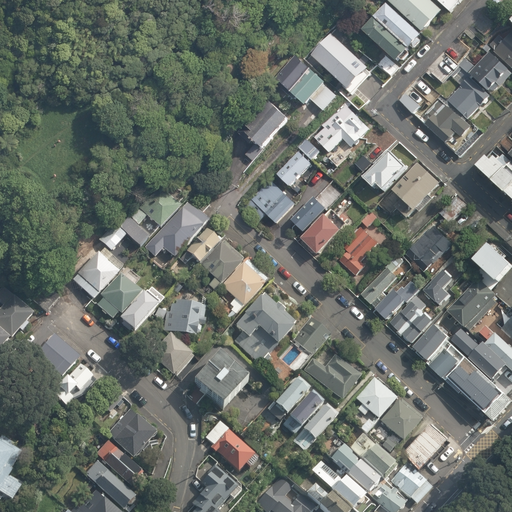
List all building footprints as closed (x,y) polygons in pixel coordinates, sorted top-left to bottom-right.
[(443,12),(429,0),(386,0),(422,33),(426,29),(427,29),(428,29),(429,28),(430,27),(431,25),(431,24),(443,12)] [(463,0),(435,0),(451,14),(463,0)] [(422,38),(387,5),(374,19),(409,52),(412,48),(415,51),(422,43),(420,40),(422,38)] [(409,52),(374,19),(363,32),(397,64),(401,60),(403,63),(410,55),(408,53),(409,52)] [(511,67),(511,32),(506,40),(499,35),(489,45),(495,51),(494,52),(511,67)] [(353,95),(373,75),(368,70),(369,69),(333,34),(312,56),(353,95)] [(511,75),(511,73),(491,53),(476,68),(466,58),(461,64),(462,66),(471,74),(472,75),(473,77),(489,91),(490,90),(492,91),(494,91),(495,91),(496,90),(498,88),(498,87),(498,85),(497,84),(497,83),(501,87),(511,75)] [(393,76),(400,68),(385,55),(378,63),(393,76)] [(292,92),(312,70),(296,56),(276,78),(292,92)] [(471,78),(472,76),(471,75),(470,75),(460,67),(451,76),(462,86),(448,101),(468,120),(483,104),(486,104),(489,101),(489,98),(491,96),(471,78)] [(325,85),(327,83),(312,70),(292,92),(307,106),(311,100),(325,85)] [(338,96),(325,85),(311,100),(324,111),(338,96)] [(413,102),(406,95),(401,101),(408,108),(413,102)] [(432,117),(425,125),(445,143),(447,141),(451,142),(454,138),(453,135),(456,133),(462,138),(472,126),(439,97),(426,112),(432,117)] [(289,119),(270,101),(242,130),(264,150),(290,122),(288,120),(289,119)] [(343,139),(352,147),(370,129),(346,105),(335,115),(318,130),(321,133),(316,138),(329,153),(343,139)] [(321,152),(308,140),(299,147),(313,160),(321,152)] [(353,153),(341,142),(331,152),(327,156),(339,167),(353,153)] [(246,155),(254,161),(262,152),(254,146),(246,155)] [(407,167),(390,151),(363,178),(374,188),(377,185),(384,191),(407,167)] [(301,176),(312,164),(300,152),(278,174),(290,187),(298,179),(299,180),(302,177),(301,176)] [(487,156),(477,167),(505,194),(506,193),(511,198),(511,164),(511,163),(511,162),(504,155),(501,158),(494,152),(489,158),(487,156)] [(430,196),(441,184),(419,164),(393,191),(394,192),(383,202),(385,207),(392,213),(397,209),(408,219),(417,209),(420,212),(433,198),(430,196)] [(271,180),(244,207),(260,222),(267,214),(277,224),(296,205),(271,180)] [(321,200),(331,209),(345,195),(335,186),(321,200)] [(160,230),(181,208),(165,193),(144,215),(160,230)] [(469,206),(457,195),(440,213),(451,224),(469,206)] [(293,221),(304,233),(327,209),(315,198),(293,221)] [(174,260),(209,221),(198,210),(195,212),(187,204),(145,250),(155,258),(163,249),(174,260)] [(327,216),(326,215),(302,239),(310,247),(310,250),(314,254),(317,254),(319,256),(342,232),(342,231),(348,224),(346,222),(348,219),(344,215),(341,218),(333,210),(327,216)] [(371,213),(362,222),(368,228),(377,219),(371,213)] [(111,252),(127,236),(114,225),(99,240),(111,252)] [(453,245),(434,226),(406,254),(425,272),(433,263),(435,264),(453,245)] [(348,253),(340,261),(356,277),(366,266),(361,262),(378,244),(370,236),(361,228),(343,248),(348,253)] [(199,264),(220,243),(206,230),(179,260),(185,265),(191,258),(199,264)] [(243,262),(221,243),(199,265),(215,279),(209,286),(215,292),(243,262)] [(492,247),(489,244),(474,261),(497,283),(511,267),(511,265),(504,258),(507,256),(494,245),(492,247)] [(99,295),(120,272),(108,262),(113,256),(105,249),(100,254),(99,252),(77,275),(78,276),(73,281),(93,300),(98,295),(99,295)] [(362,295),(372,305),(373,304),(384,293),(398,278),(393,273),(404,261),(399,256),(362,295)] [(264,284),(268,281),(247,262),(244,265),(243,264),(221,286),(235,300),(230,305),(238,312),(242,307),(243,308),(265,285),(264,284)] [(427,288),(424,291),(440,306),(445,301),(447,302),(452,296),(444,289),(453,279),(452,278),(453,277),(446,271),(445,271),(444,270),(429,285),(428,284),(425,286),(427,288)] [(121,316),(142,294),(121,274),(100,296),(103,299),(97,306),(112,320),(118,314),(121,316)] [(478,277),(447,311),(466,328),(470,331),(501,298),(478,277)] [(377,308),(376,309),(388,321),(406,302),(408,304),(421,290),(412,282),(405,289),(403,287),(397,292),(395,290),(388,297),(377,308)] [(0,309),(0,327),(12,338),(20,330),(22,332),(29,325),(26,322),(34,313),(4,286),(0,290),(0,302),(4,306),(0,309)] [(119,321),(133,334),(164,300),(152,289),(147,294),(146,294),(144,296),(143,295),(119,321)] [(384,293),(373,304),(377,308),(388,297),(384,293)] [(417,295),(391,323),(399,331),(397,333),(402,337),(404,335),(413,344),(433,322),(432,321),(434,319),(426,312),(425,313),(422,311),(427,306),(417,295)] [(292,328),(295,325),(283,315),(285,313),(277,305),(275,307),(264,296),(261,299),(259,298),(244,316),(245,317),(235,328),(242,334),(234,342),(259,364),(261,362),(264,365),(271,357),(269,355),(293,329),(292,328)] [(170,313),(167,312),(163,331),(196,337),(196,334),(198,334),(201,332),(201,328),(198,325),(204,326),(205,319),(204,318),(206,307),(201,307),(202,305),(176,301),(176,305),(172,305),(170,313)] [(511,318),(502,329),(511,338),(511,318)] [(313,357),(331,336),(311,319),(292,339),(313,357)] [(442,347),(445,349),(450,343),(448,340),(450,338),(436,325),(414,348),(418,352),(417,353),(424,360),(426,359),(429,361),(442,347)] [(508,365),(511,369),(511,347),(497,333),(496,334),(487,326),(481,333),(489,341),(486,344),(508,365)] [(0,329),(0,356),(6,349),(2,346),(9,338),(0,329)] [(508,365),(486,344),(484,343),(481,346),(465,331),(455,342),(471,357),(470,358),(493,380),(494,379),(496,381),(501,376),(499,375),(500,374),(501,376),(508,369),(506,367),(508,365)] [(80,358),(54,334),(36,354),(61,377),(80,358)] [(150,355),(173,376),(174,375),(177,377),(194,358),(191,356),(192,354),(170,334),(150,355)] [(429,366),(460,394),(462,392),(494,422),(511,403),(511,399),(466,358),(464,361),(462,359),(459,362),(445,349),(442,347),(429,361),(427,363),(429,366)] [(246,379),(218,353),(193,381),(221,407),(246,379)] [(313,359),(304,371),(342,400),(361,375),(335,355),(325,368),(313,359)] [(83,394),(84,395),(97,383),(81,368),(53,396),(68,409),(83,394)] [(286,414),(310,388),(298,378),(275,404),(286,414)] [(378,420),(396,399),(374,379),(355,399),(362,405),(358,410),(364,416),(369,411),(378,420)] [(111,413),(123,399),(112,389),(100,403),(111,413)] [(294,435),(325,402),(313,391),(282,425),(294,435)] [(398,401),(380,421),(403,442),(421,422),(420,421),(422,419),(401,400),(399,402),(398,401)] [(305,452),(339,414),(327,403),(303,429),(305,431),(294,443),(305,452)] [(130,410),(108,434),(114,439),(113,440),(133,459),(157,432),(137,414),(136,415),(130,410)] [(374,425),(369,420),(361,429),(366,434),(374,425)] [(216,453),(216,452),(238,473),(245,465),(250,469),(258,459),(254,455),(220,423),(205,438),(213,446),(210,449),(216,453)] [(447,441),(429,425),(400,456),(417,471),(429,459),(433,462),(449,445),(446,443),(447,441)] [(363,434),(349,447),(384,480),(397,466),(363,434)] [(0,492),(13,500),(23,482),(10,475),(13,470),(11,469),(21,452),(13,447),(15,444),(2,436),(1,438),(0,437),(0,492)] [(396,446),(387,439),(382,446),(390,452),(396,446)] [(108,441),(96,455),(130,485),(135,480),(139,481),(142,477),(140,473),(142,472),(108,441)] [(378,481),(380,479),(343,445),(330,459),(336,464),(338,463),(349,473),(347,475),(367,492),(372,486),(374,486),(376,485),(377,484),(378,482),(378,481)] [(134,497),(135,496),(98,461),(86,474),(123,509),(127,505),(132,506),(135,501),(134,497)] [(364,497),(366,495),(345,476),(342,480),(321,461),(312,471),(352,509),(357,503),(361,504),(364,501),(364,497)] [(410,499),(427,482),(407,464),(391,481),(410,499)] [(238,487),(215,467),(208,474),(209,475),(201,483),(206,487),(199,495),(200,496),(192,504),(196,508),(192,511),(218,511),(217,511),(238,487)] [(257,504),(265,511),(309,511),(287,493),(292,488),(279,478),(257,504)] [(372,498),(381,505),(388,511),(398,511),(406,503),(396,494),(398,492),(393,488),(391,490),(385,484),(372,498)] [(305,495),(324,511),(349,511),(350,510),(331,493),(328,497),(314,485),(305,495)] [(77,506),(71,511),(121,511),(103,495),(102,496),(96,491),(80,508),(77,506)]
